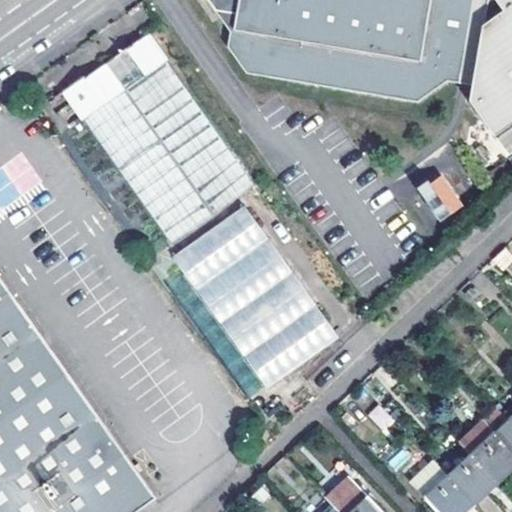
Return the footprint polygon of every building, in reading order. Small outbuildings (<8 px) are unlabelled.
[(511,0),(213,0),(222,11),(243,15),(239,37),(235,37),(234,47),(252,73),(423,102),(451,81),(480,86),(477,102),(502,137),(511,129),(511,0)] [(174,244),(256,185),(165,59),(168,58),(149,32),(85,76),(84,75),(61,91),(82,120),(84,119),(174,244)] [(439,222),(464,206),(443,172),(418,187),(439,222)] [(176,254),(269,387),(340,336),(247,203),(176,254)] [(160,511),(168,507),(0,273),(0,511),(160,511)] [(379,404),(367,413),(383,432),(395,422),(379,404)] [(487,417),(461,439),(473,452),(501,480),(511,469),(511,417),(511,416),(497,429),(487,417)] [(450,473),(478,501),(501,480),(473,452),(450,473)] [(414,479),(444,511),(466,511),(478,501),(450,473),(436,458),(414,479)] [(345,511),(388,511),(354,474),(330,497),(337,503),(345,511)] [(327,511),(345,511),(337,503),(327,511)]
